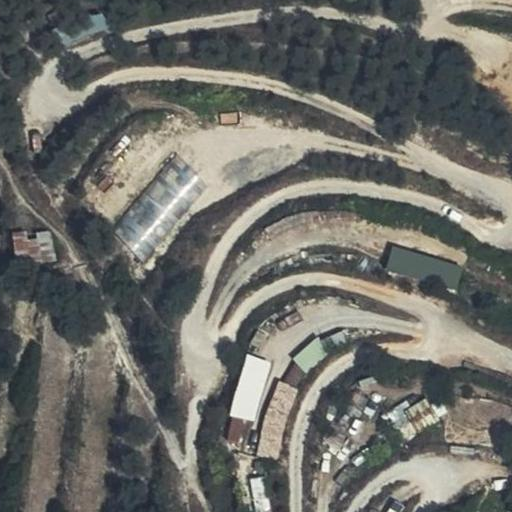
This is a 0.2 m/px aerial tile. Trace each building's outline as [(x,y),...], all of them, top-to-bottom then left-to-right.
[(56,254),(53,228),(14,232),(18,258),(56,254)] [(395,244),(388,270),(459,288),(466,263),(395,244)] [(323,343),(299,353),(305,366),(329,356),(323,343)] [(261,420),(272,359),(247,354),(236,415),(261,420)] [(278,457),(304,387),(284,380),(257,450),(278,457)]
